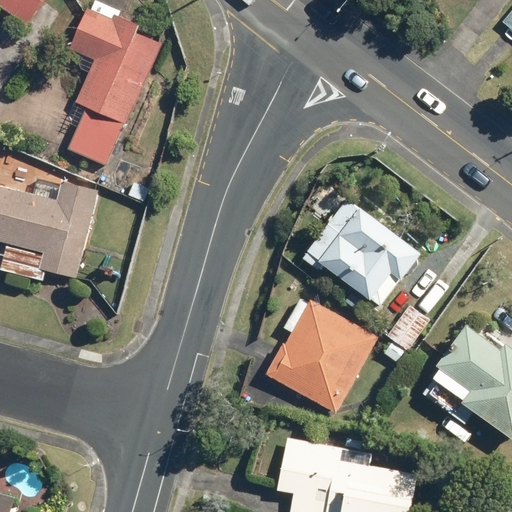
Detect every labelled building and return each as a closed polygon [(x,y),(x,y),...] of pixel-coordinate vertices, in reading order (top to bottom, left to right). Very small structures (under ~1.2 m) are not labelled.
[(0,0),(0,8),(27,27),(46,0),(0,0)] [(123,12),(95,0),(92,0),(69,53),(93,63),(75,104),(85,108),(65,152),(108,170),(162,44),(136,33),(138,27),(120,19),(123,12)] [(511,9),(502,22),(511,30),(511,9)] [(79,280),(100,193),(36,177),(31,195),(0,187),(0,243),(6,244),(0,267),(0,272),(43,282),(45,272),(79,280)] [(421,254),(346,200),(306,256),(380,310),(421,254)] [(266,376),(335,414),(379,337),(310,299),(266,376)] [(438,371),(421,393),(464,425),(472,414),(511,443),(511,441),(511,351),(502,344),(497,350),(464,325),(432,367),(438,371)] [(372,453),(286,436),(275,491),(293,494),(289,511),(407,511),(415,474),(369,465),(372,453)] [(0,491),(0,511),(11,511),(16,495),(0,491)]
